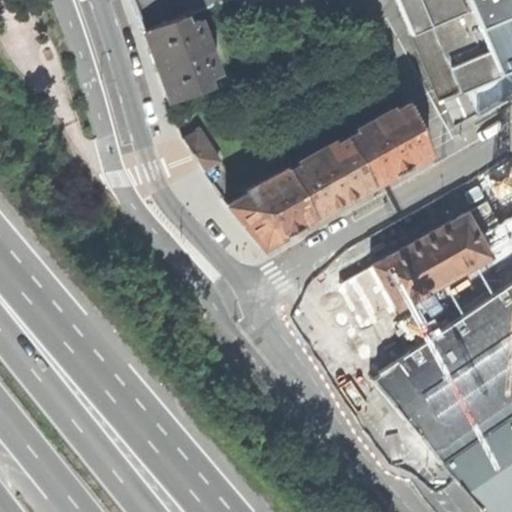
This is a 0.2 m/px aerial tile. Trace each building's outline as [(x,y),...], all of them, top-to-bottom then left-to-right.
[(131,0),(143,30),(184,15),(228,0),(131,0)] [(433,24),(463,92),(501,76),(500,72),(511,67),(511,0),(397,0),(412,34),(433,24)] [(188,24),(184,15),(143,30),(157,68),(170,102),(211,87),(208,77),(220,73),(215,59),(209,62),(199,36),(205,33),(200,19),(188,24)] [(359,133),(347,139),(373,186),(399,171),(431,152),(410,104),(393,113),(391,109),(356,129),(359,133)] [(184,139),(205,171),(220,161),(200,129),(184,139)] [(300,165),(287,172),(315,219),(345,202),(373,186),(347,139),(335,145),(334,142),(298,162),(300,165)] [(249,194),(230,206),(247,228),(263,249),(289,234),(315,219),(287,172),(285,169),(247,191),(249,194)] [(351,331),(380,373),(511,282),(511,240),(510,241),(487,200),(440,227),(391,254),(373,264),(374,265),(341,284),(357,311),(346,318),(354,329),(351,331)] [(409,424),(441,463),(511,414),(511,282),(380,373),(372,379),(409,424)] [(480,509),(482,511),(511,511),(511,414),(441,463),(460,486),(464,483),(484,505),(480,509)] [(464,483),(460,486),(470,497),(480,509),(484,505),(464,483)]
